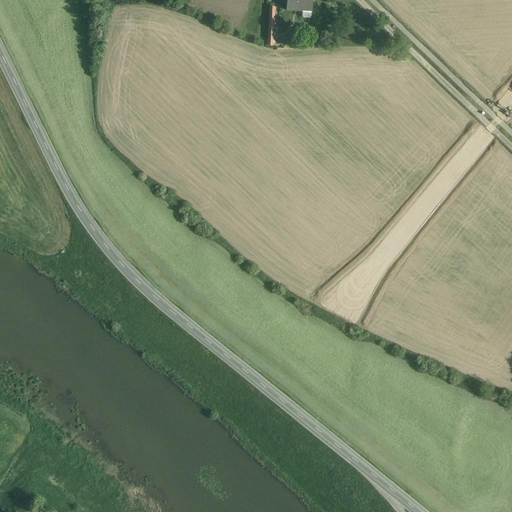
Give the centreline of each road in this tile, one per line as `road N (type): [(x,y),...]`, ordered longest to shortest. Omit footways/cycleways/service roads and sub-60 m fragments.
road 1 (tertiary): [(274,395),(119,264),(73,201),(0,49)]
road 2 (unclassified): [(511,97),(274,395)]
road 3 (track): [(360,0),(511,146)]
road 4 (tertiary): [(419,511),(274,395)]
